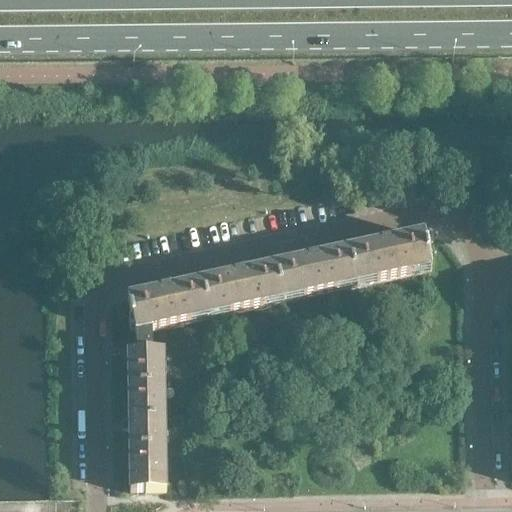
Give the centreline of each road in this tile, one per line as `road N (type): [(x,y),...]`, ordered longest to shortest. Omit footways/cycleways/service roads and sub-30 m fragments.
road 1 (residential): [(94,511),(93,308),(107,286),(431,215),(462,219),(474,230),(482,275)]
road 2 (primary): [(0,42),(511,35)]
road 3 (residential): [(478,511),(482,275)]
